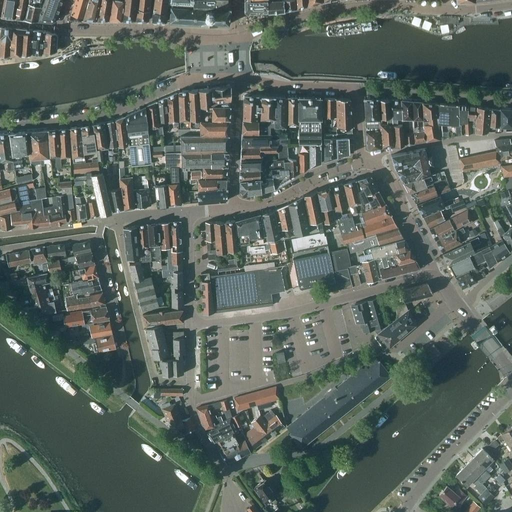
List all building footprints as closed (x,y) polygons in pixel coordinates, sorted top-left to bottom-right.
[(3,0),(1,16),(13,18),(15,0),(3,0)] [(15,0),(13,18),(25,19),(29,0),(15,0)] [(29,0),(25,19),(37,21),(41,0),(29,0)] [(41,0),(37,21),(51,22),(55,20),(61,0),(41,0)] [(82,19),(87,0),(74,0),(69,18),(82,19)] [(87,0),(85,10),(82,19),(96,20),(99,0),(87,0)] [(108,20),(111,0),(99,0),(96,20),(108,20)] [(111,0),(108,20),(121,20),(123,0),(111,0)] [(134,20),(136,0),(123,0),(121,20),(134,20)] [(136,0),(134,20),(148,20),(150,0),(136,0)] [(154,0),(152,20),(167,21),(168,6),(168,0),(154,0)] [(193,0),(193,7),(230,8),(229,0),(193,0)] [(267,11),(266,0),(256,0),(244,0),(244,10),(247,12),(267,11)] [(266,0),(267,11),(284,10),(282,0),(266,0)] [(282,0),(284,10),(295,8),(294,0),(282,0)] [(193,7),(168,6),(167,21),(169,21),(201,23),(216,24),(228,24),(230,8),(193,7)] [(11,27),(1,27),(0,33),(0,55),(9,55),(9,54),(11,27)] [(21,29),(11,27),(9,54),(16,54),(16,57),(20,57),(21,29)] [(33,30),(21,29),(20,57),(25,56),(25,53),(31,53),(33,30)] [(42,52),(43,31),(33,30),(31,53),(41,54),(42,52)] [(50,32),(43,31),(42,52),(56,50),(56,40),(57,40),(57,35),(56,35),(54,32),(54,31),(50,31),(50,32)] [(90,45),(58,56),(61,63),(93,52),(90,45)] [(219,87),(212,88),(212,99),(230,99),(230,86),(219,87)] [(200,111),(205,111),(205,107),(209,107),(209,106),(207,106),(207,101),(212,100),(212,99),(212,88),(198,89),(199,106),(200,111)] [(190,127),(190,129),(200,129),(200,121),(199,111),(200,111),(199,106),(198,89),(188,90),(190,124),(190,127)] [(190,124),(188,90),(178,91),(180,121),(179,127),(190,127),(190,124)] [(176,92),(167,96),(168,121),(168,122),(173,122),(173,125),(178,125),(177,122),(178,121),(176,92)] [(243,100),(243,110),(243,119),(256,118),(257,114),(260,114),(260,111),(260,96),(257,96),(244,95),(243,100)] [(167,121),(168,121),(167,96),(158,100),(160,122),(162,121),(167,121)] [(260,114),(260,118),(266,117),(266,126),(274,126),(274,97),(260,96),(260,111),(260,114)] [(285,108),(285,97),(274,97),(274,126),(274,127),(285,127),(285,112),(285,108)] [(298,108),(297,108),(297,97),(287,97),(287,108),(285,108),(285,112),(287,112),(287,124),(297,124),(297,123),(297,112),(298,112),(298,108)] [(308,144),(308,146),(321,146),(321,143),(322,143),(323,143),(323,137),(322,137),(321,137),(320,98),(298,98),(298,108),(298,112),(298,123),(298,144),(308,144)] [(331,117),(331,126),(336,126),(335,98),(323,98),(323,108),(323,116),(331,117)] [(337,127),(336,127),(335,133),(341,133),(344,133),(344,127),(352,127),(350,99),(336,98),(336,113),(337,127)] [(373,119),(374,127),(379,127),(377,99),(364,99),(365,120),(373,119)] [(387,124),(392,125),(392,118),(391,118),(390,100),(377,99),(378,100),(378,104),(379,123),(382,124),(381,119),(386,118),(387,124)] [(390,100),(392,118),(392,125),(397,125),(397,118),(402,118),(400,100),(390,100)] [(404,145),(414,143),(414,133),(412,101),(400,100),(402,118),(402,119),(408,119),(409,128),(409,132),(403,132),(404,145)] [(162,121),(160,122),(158,122),(156,101),(147,105),(149,128),(155,127),(156,135),(163,135),(162,121)] [(422,102),(412,101),(414,133),(419,132),(418,128),(417,120),(422,120),(422,102)] [(427,116),(437,116),(437,103),(422,102),(422,120),(422,123),(423,125),(428,125),(428,119),(427,116)] [(439,103),(437,103),(437,116),(437,124),(439,139),(442,139),(441,124),(449,124),(449,104),(446,104),(439,103)] [(455,105),(449,104),(449,124),(455,125),(455,136),(462,135),(461,133),(460,125),(459,125),(458,105),(455,104),(455,105)] [(458,105),(459,125),(460,125),(464,125),(465,134),(470,133),(470,122),(467,122),(467,119),(468,105),(458,105)] [(475,133),(475,120),(476,106),(468,105),(467,119),(467,122),(470,122),(470,133),(475,133)] [(127,134),(131,166),(151,163),(145,106),(125,115),(127,134)] [(209,106),(209,107),(209,119),(209,121),(229,122),(230,107),(209,106)] [(476,106),(475,120),(475,133),(487,132),(488,126),(489,108),(476,106)] [(500,109),(489,108),(488,126),(495,126),(495,132),(501,132),(500,109)] [(511,110),(500,109),(501,132),(505,132),(505,128),(511,128),(511,131),(511,110)] [(200,135),(228,136),(229,122),(209,121),(209,119),(205,119),(205,111),(200,111),(199,111),(200,121),(200,129),(200,135)] [(115,119),(119,145),(119,146),(127,145),(123,116),(115,119)] [(423,125),(424,131),(426,142),(439,139),(437,124),(437,116),(427,116),(428,119),(428,125),(423,125)] [(115,119),(104,122),(107,147),(119,145),(115,119)] [(242,133),(258,133),(258,126),(258,121),(242,120),(242,133)] [(107,147),(104,122),(92,124),(96,149),(96,151),(98,161),(103,160),(101,151),(101,148),(107,147)] [(387,124),(382,124),(379,123),(381,148),(394,146),(392,125),(387,124)] [(83,152),(90,151),(96,151),(96,149),(92,124),(80,126),(83,152)] [(397,125),(392,125),(394,146),(403,145),(402,124),(397,125)] [(83,155),(83,152),(80,126),(70,127),(72,162),(84,161),(84,155),(83,155)] [(335,133),(336,127),(336,126),(331,126),(323,126),(323,137),(323,143),(324,143),(324,159),(324,160),(323,160),(323,161),(324,161),(328,160),(337,157),(335,133)] [(379,127),(374,127),(365,128),(367,148),(368,148),(369,149),(370,150),(381,148),(379,127)] [(60,156),(60,159),(70,158),(68,140),(68,128),(57,129),(60,156)] [(48,130),(50,157),(54,156),(55,169),(61,168),(61,166),(60,159),(60,156),(57,129),(48,130)] [(180,135),(180,152),(227,151),(228,151),(228,136),(200,135),(200,129),(190,129),(187,129),(187,135),(180,135)] [(39,159),(40,164),(41,165),(44,165),(43,158),(49,157),(50,157),(48,130),(37,131),(39,159)] [(30,165),(40,164),(39,159),(37,131),(26,132),(29,159),(30,165)] [(414,143),(426,142),(424,131),(419,132),(414,133),(414,143)] [(26,132),(9,133),(11,148),(14,170),(22,168),(21,154),(28,153),(26,132)] [(11,148),(9,133),(0,133),(0,162),(7,161),(7,163),(6,164),(7,171),(14,170),(11,148)] [(258,134),(241,133),(241,146),(271,146),(271,138),(273,138),(279,138),(279,145),(287,145),(287,138),(287,133),(273,133),(258,134)] [(341,135),(341,133),(335,133),(337,157),(341,156),(349,154),(349,152),(353,152),(353,143),(352,143),(350,143),(350,137),(352,137),(352,133),(347,133),(347,135),(341,135)] [(494,140),(499,160),(511,158),(511,151),(510,139),(494,140)] [(308,146),(308,144),(298,144),(298,147),(304,147),(304,153),(298,153),(298,166),(298,172),(308,167),(308,146)] [(284,168),(288,168),(290,178),(296,174),(296,173),(298,172),(298,166),(296,166),(296,160),(287,158),(287,145),(279,145),(278,145),(278,146),(278,151),(278,152),(278,159),(283,158),(284,168)] [(241,146),(240,159),(261,159),(262,159),(262,152),(278,151),(278,146),(271,146),(241,146)] [(321,163),(321,146),(308,146),(308,167),(309,167),(314,165),(317,164),(321,163)] [(405,152),(391,155),(394,167),(427,160),(428,167),(433,165),(432,161),(431,155),(426,156),(424,148),(405,152)] [(165,167),(169,167),(178,167),(180,167),(181,171),(189,171),(189,166),(202,166),(210,166),(227,166),(227,165),(227,156),(224,156),(224,153),(227,152),(228,152),(228,151),(227,151),(180,152),(165,153),(165,167)] [(491,167),(500,165),(499,160),(496,151),(486,153),(491,167)] [(486,153),(478,155),(482,168),(491,167),(486,153)] [(478,155),(469,156),(473,170),(482,168),(478,155)] [(473,170),(469,156),(459,158),(462,172),(473,170)] [(273,188),(274,188),(272,176),(272,173),(272,169),(278,169),(284,168),(283,158),(278,159),(265,159),(265,165),(265,168),(265,174),(259,176),(260,178),(261,192),(262,192),(262,191),(266,190),(273,188)] [(239,170),(261,168),(261,159),(240,159),(239,170)] [(427,160),(394,167),(396,169),(403,181),(430,174),(428,167),(427,160)] [(73,163),(73,164),(73,173),(82,172),(82,171),(98,170),(98,161),(73,163)] [(509,177),(507,164),(500,165),(502,178),(509,177)] [(227,166),(210,166),(202,166),(202,178),(226,178),(227,166)] [(178,183),(178,167),(169,167),(170,183),(166,184),(168,204),(181,204),(179,182),(178,183)] [(239,170),(239,180),(260,178),(259,176),(265,174),(265,168),(261,168),(239,170)] [(272,176),(274,188),(290,178),(288,168),(284,168),(278,169),(272,169),(272,173),(272,176)] [(190,170),(191,179),(201,178),(200,170),(190,170)] [(92,183),(100,214),(111,212),(103,178),(101,172),(91,174),(90,172),(86,173),(86,180),(86,183),(92,183)] [(409,192),(433,183),(441,180),(438,173),(430,174),(403,181),(409,192)] [(15,177),(17,184),(32,180),(30,174),(15,177)] [(124,209),(135,207),(133,189),(132,176),(119,177),(124,209)] [(157,201),(157,205),(168,204),(164,176),(159,176),(154,176),(154,184),(157,201)] [(373,208),(365,194),(377,189),(370,176),(358,179),(356,180),(360,202),(362,212),(373,208)] [(226,178),(202,178),(201,178),(191,179),(189,179),(190,184),(196,183),(197,183),(197,191),(226,188),(226,187),(226,179),(226,178)] [(260,178),(239,180),(239,189),(239,190),(240,191),(242,193),(243,194),(245,194),(251,193),(253,193),(260,192),(261,192),(260,178)] [(84,183),(84,185),(85,196),(86,203),(88,217),(100,214),(92,183),(86,183),(86,180),(83,180),(84,183)] [(349,205),(360,202),(356,180),(343,183),(349,205)] [(448,184),(438,188),(439,188),(437,189),(437,191),(436,192),(433,183),(409,192),(415,203),(437,195),(437,194),(440,193),(450,190),(448,184)] [(19,209),(9,212),(11,225),(28,223),(28,228),(37,227),(50,225),(50,226),(51,226),(48,214),(43,215),(42,207),(42,205),(41,198),(29,200),(27,189),(27,188),(27,184),(15,187),(17,198),(19,207),(19,209)] [(329,187),(337,221),(348,217),(346,213),(341,214),(340,209),(347,207),(342,184),(329,187)] [(7,201),(14,199),(17,198),(15,187),(0,190),(0,202),(7,201)] [(35,189),(36,199),(46,197),(44,187),(35,189)] [(71,193),(71,187),(61,188),(61,195),(64,194),(71,193)] [(108,190),(113,211),(123,209),(119,187),(108,190)] [(330,231),(328,222),(334,221),(337,221),(329,187),(316,191),(323,223),(322,223),(324,232),(330,231)] [(226,200),(226,188),(197,191),(198,202),(226,200)] [(147,206),(147,205),(151,205),(148,189),(133,190),(135,207),(144,207),(147,206)] [(385,203),(377,189),(365,194),(373,208),(385,203)] [(190,203),(188,191),(181,192),(182,204),(190,203)] [(264,244),(264,249),(325,235),(325,232),(324,232),(322,223),(323,223),(316,191),(303,195),(302,195),(301,196),(291,201),(288,203),(278,207),(276,208),(274,209),(262,213),(263,220),(260,220),(262,230),(264,244)] [(64,195),(66,205),(73,204),(71,193),(64,194),(64,195)] [(57,204),(42,207),(43,215),(48,214),(51,226),(66,223),(64,211),(67,211),(67,210),(66,205),(64,195),(56,196),(57,204)] [(442,203),(439,195),(416,204),(422,216),(445,206),(446,209),(450,207),(448,205),(452,204),(450,199),(444,201),(444,202),(442,203)] [(75,197),(77,213),(76,213),(77,220),(88,218),(88,217),(86,203),(85,196),(75,197)] [(0,213),(9,212),(19,209),(19,207),(16,207),(14,199),(7,201),(0,202),(0,213)] [(478,207),(484,204),(482,199),(476,201),(478,207)] [(365,222),(364,222),(365,225),(391,215),(385,203),(373,208),(362,212),(365,222)] [(447,212),(446,209),(445,206),(422,216),(428,227),(444,219),(442,214),(447,212)] [(67,210),(67,211),(68,222),(75,221),(73,209),(67,210)] [(450,218),(429,229),(435,240),(454,229),(454,228),(462,224),(463,224),(465,225),(473,221),(467,210),(450,218)] [(9,212),(0,213),(0,225),(1,229),(11,229),(11,225),(9,212)] [(264,245),(259,214),(235,220),(237,244),(245,244),(249,243),(249,245),(264,245)] [(391,215),(365,225),(363,226),(366,235),(396,226),(391,215)] [(347,242),(361,238),(364,238),(363,236),(366,235),(363,226),(365,225),(364,222),(353,224),(351,216),(348,217),(337,221),(343,243),(347,242)] [(235,220),(225,221),(227,251),(237,250),(237,244),(235,220)] [(511,250),(511,248),(511,228),(511,227),(504,232),(501,227),(497,220),(493,221),(497,229),(496,230),(500,235),(502,234),(511,250)] [(169,222),(171,252),(181,251),(182,251),(180,221),(169,222)] [(211,242),(214,241),(213,222),(205,221),(207,250),(209,250),(209,244),(211,244),(211,242)] [(227,252),(227,251),(225,221),(213,222),(214,241),(215,251),(215,253),(227,252)] [(171,257),(171,252),(169,222),(158,223),(160,248),(166,248),(168,268),(162,269),(162,276),(171,275),(172,275),(173,275),(172,264),(171,257)] [(147,224),(150,252),(150,260),(161,259),(160,248),(158,223),(147,224)] [(147,224),(136,225),(139,257),(140,261),(150,260),(150,252),(147,224)] [(136,225),(123,227),(126,259),(139,257),(136,225)] [(378,244),(378,245),(403,238),(397,227),(364,238),(361,238),(347,242),(350,252),(378,244)] [(455,231),(436,241),(441,252),(461,242),(457,234),(460,233),(460,234),(465,232),(462,228),(455,231)] [(471,237),(477,234),(474,228),(469,231),(471,237)] [(442,253),(448,264),(474,252),(473,248),(474,248),(473,245),(479,242),(477,237),(469,240),(469,241),(442,253)] [(373,258),(380,257),(385,255),(409,249),(403,238),(378,245),(369,248),(370,252),(358,256),(359,261),(373,258)] [(490,249),(497,261),(509,251),(502,240),(492,245),(489,240),(488,240),(486,241),(489,246),(490,249)] [(71,245),(74,255),(91,251),(89,241),(71,245)] [(46,246),(48,256),(66,254),(64,244),(46,246)] [(47,263),(47,262),(44,246),(30,249),(33,265),(47,263)] [(487,265),(488,267),(497,261),(490,249),(489,246),(481,249),(482,252),(487,265)] [(347,248),(329,251),(330,260),(333,270),(338,269),(337,265),(350,262),(348,256),(347,248)] [(397,252),(385,256),(388,264),(397,262),(397,263),(414,259),(409,249),(397,252)] [(473,265),(485,260),(482,252),(481,249),(474,252),(448,264),(447,264),(453,275),(473,266),(473,265)] [(8,266),(31,262),(29,250),(6,254),(8,266)] [(216,258),(215,253),(215,251),(207,251),(208,259),(216,258)] [(329,251),(292,259),(293,261),(293,265),(299,287),(299,288),(300,288),(300,289),(301,289),(324,284),(325,285),(325,290),(326,290),(327,291),(329,291),(341,288),(341,289),(352,286),(352,285),(350,279),(349,274),(349,273),(348,269),(347,267),(338,269),(333,270),(330,260),(329,251)] [(91,252),(67,257),(68,262),(77,260),(78,267),(94,263),(91,252)] [(385,255),(380,257),(373,258),(378,279),(378,280),(382,279),(420,269),(414,259),(397,263),(397,262),(388,264),(385,256),(385,255)] [(228,264),(229,269),(240,268),(238,258),(228,259),(228,264)] [(373,258),(359,261),(360,264),(362,263),(367,282),(378,279),(373,258)] [(59,259),(47,262),(47,263),(49,273),(61,271),(59,259)] [(129,264),(141,311),(159,306),(151,276),(144,278),(139,261),(129,264)] [(173,275),(172,275),(171,275),(171,286),(182,286),(182,263),(172,264),(173,275)] [(81,274),(83,280),(98,277),(95,265),(72,270),(73,275),(81,274)] [(483,275),(487,273),(486,271),(489,269),(488,267),(487,265),(480,270),(482,273),(483,275)] [(266,268),(210,276),(215,312),(221,311),(222,311),(259,306),(260,307),(261,306),(272,305),(272,303),(270,289),(277,288),(278,291),(283,290),(278,268),(277,266),(266,268)] [(468,270),(455,277),(461,288),(477,281),(475,277),(482,273),(480,270),(476,272),(470,275),(468,270)] [(27,277),(29,286),(44,283),(50,281),(47,272),(41,274),(35,275),(27,277)] [(210,276),(209,272),(202,273),(201,273),(202,314),(209,313),(215,312),(210,276)] [(352,285),(352,286),(360,284),(357,272),(349,274),(350,279),(352,285)] [(70,283),(73,295),(76,295),(84,293),(88,292),(101,289),(98,277),(83,280),(70,283)] [(46,289),(44,283),(29,286),(32,296),(47,292),(52,291),(51,288),(46,289)] [(400,290),(404,301),(433,294),(427,283),(424,284),(413,287),(400,290)] [(89,293),(88,292),(84,293),(84,296),(85,297),(90,296),(92,305),(92,306),(105,303),(102,290),(89,293)] [(172,306),(182,306),(182,291),(171,291),(172,306)] [(34,305),(49,302),(48,297),(47,292),(32,296),(34,305)] [(90,296),(85,297),(84,296),(77,298),(76,295),(73,295),(64,297),(67,309),(92,305),(90,296)] [(49,302),(34,305),(37,314),(56,311),(53,301),(55,300),(54,296),(48,297),(49,302)] [(377,297),(354,304),(351,309),(354,319),(360,322),(363,332),(386,326),(377,297)] [(394,306),(397,318),(408,310),(405,303),(394,306)] [(84,323),(86,323),(109,319),(106,306),(82,310),(84,323)] [(81,324),(84,323),(82,310),(74,312),(74,315),(63,317),(63,316),(62,316),(62,317),(61,319),(62,324),(64,325),(64,327),(81,324)] [(182,310),(163,312),(164,323),(183,321),(182,310)] [(384,350),(413,324),(408,310),(397,318),(388,326),(374,336),(384,350)] [(161,324),(160,312),(142,314),(145,325),(161,324)] [(90,330),(91,337),(94,336),(112,333),(109,322),(109,319),(86,323),(84,323),(81,324),(83,331),(90,330)] [(168,354),(161,324),(146,327),(153,358),(168,354)] [(173,353),(182,353),(184,353),(183,331),(172,332),(173,353)] [(94,339),(94,336),(91,337),(82,338),(83,344),(94,342),(97,353),(103,351),(116,348),(113,335),(94,339)] [(426,351),(433,359),(441,352),(433,344),(426,351)] [(276,352),(277,362),(285,361),(283,351),(276,352)] [(174,358),(161,359),(162,374),(183,373),(182,353),(173,353),(174,358)] [(324,395),(325,396),(286,427),(291,433),(290,433),(301,446),(312,437),(333,421),(332,421),(358,401),(378,385),(378,384),(390,375),(375,357),(335,388),(334,387),(324,395)] [(276,386),(270,388),(273,400),(279,399),(276,386)] [(270,401),(273,400),(270,388),(264,389),(267,402),(270,401)] [(264,389),(258,391),(261,404),(267,402),(264,389)] [(256,405),(261,404),(258,391),(252,393),(255,405),(256,405)] [(249,407),(255,405),(252,393),(246,394),(249,407)] [(246,394),(240,396),(243,409),(249,407),(246,394)] [(237,410),(243,409),(240,396),(234,398),(237,410)] [(222,410),(229,408),(226,399),(208,405),(196,408),(200,420),(212,417),(211,415),(212,415),(210,410),(221,406),(222,410)] [(186,433),(194,429),(190,417),(181,421),(174,403),(170,405),(169,401),(161,405),(162,409),(166,419),(182,435),(186,433)] [(261,404),(256,405),(258,410),(272,406),(270,401),(267,402),(261,404)] [(229,408),(222,410),(226,419),(231,417),(229,408)] [(261,417),(263,419),(274,433),(283,426),(273,412),(271,410),(261,417)] [(217,427),(215,424),(222,421),(220,415),(216,416),(215,414),(212,415),(211,415),(212,417),(200,420),(204,431),(214,428),(217,427)] [(238,414),(231,417),(234,426),(241,423),(238,414)] [(250,422),(254,426),(265,440),(274,433),(263,419),(261,417),(260,415),(250,422)] [(213,445),(215,444),(219,442),(234,434),(237,433),(234,426),(231,417),(226,419),(222,421),(215,424),(217,427),(214,428),(204,432),(213,445)] [(255,447),(265,440),(254,426),(247,432),(246,430),(243,432),(255,447)] [(504,439),(508,444),(511,441),(511,426),(500,434),(496,437),(501,442),(504,439)] [(238,443),(233,445),(238,457),(250,452),(254,448),(246,439),(245,439),(242,433),(235,436),(238,443)] [(234,434),(219,442),(215,444),(216,446),(226,463),(238,457),(233,445),(238,443),(235,436),(234,434)] [(486,446),(490,451),(498,444),(494,439),(486,446)] [(482,448),(473,457),(483,468),(492,459),(482,448)] [(473,457),(464,466),(475,476),(483,468),(473,457)] [(511,464),(507,458),(498,464),(504,473),(511,467),(511,464)] [(466,486),(471,481),(475,485),(473,486),(480,493),(477,496),(486,504),(494,496),(491,493),(486,487),(475,476),(464,466),(455,475),(466,486)] [(495,478),(500,483),(504,480),(499,474),(495,478)] [(271,501),(277,497),(264,479),(253,487),(265,503),(270,499),(271,501)] [(489,484),(486,487),(491,493),(495,490),(489,484)] [(458,504),(466,495),(459,489),(455,493),(447,486),(439,495),(451,505),(454,501),(458,504)] [(259,511),(251,500),(248,502),(250,505),(246,509),(248,511),(259,511)] [(464,511),(475,511),(480,507),(473,501),(464,511)]
